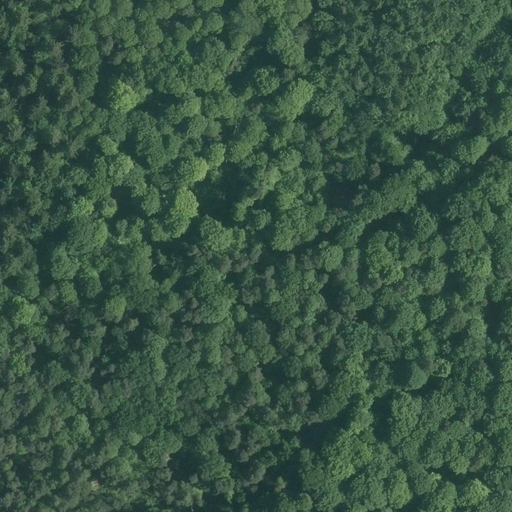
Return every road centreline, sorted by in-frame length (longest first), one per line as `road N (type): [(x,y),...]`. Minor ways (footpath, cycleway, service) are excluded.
road 1 (track): [(302,511),(381,264),(476,44),(506,0)]
road 2 (track): [(274,511),(314,0)]
road 3 (track): [(268,511),(165,420),(49,386),(0,318)]
road 4 (track): [(80,0),(71,206),(0,269)]
